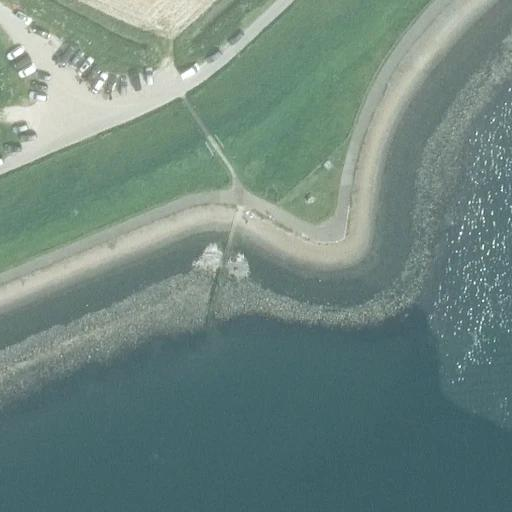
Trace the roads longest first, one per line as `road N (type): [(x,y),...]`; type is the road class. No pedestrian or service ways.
road 1 (unclassified): [(84,115),(120,116),(202,74),(282,0)]
road 2 (unclassified): [(84,115),(0,17)]
